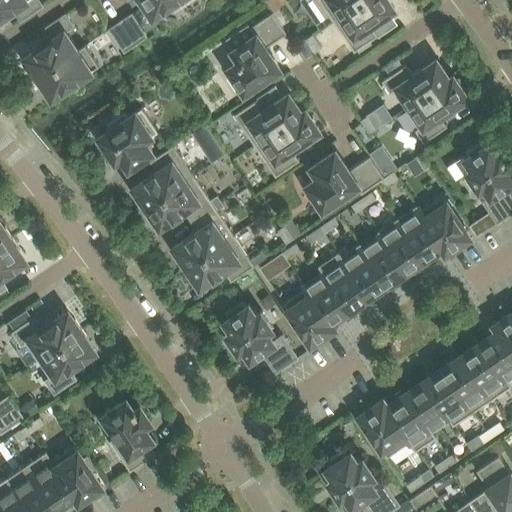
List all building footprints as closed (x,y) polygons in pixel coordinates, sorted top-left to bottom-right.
[(0,0),(0,17),(14,8),(21,18),(43,4),(40,0),(0,0)] [(141,0),(146,6),(147,5),(154,14),(172,2),(176,8),(187,0),(141,0)] [(321,0),(334,18),(361,0),(321,0)] [(390,0),(361,0),(334,18),(355,49),(378,33),(372,24),(385,15),(384,14),(395,6),(390,0)] [(282,23),(289,19),(280,5),(273,10),(282,23)] [(245,90),(280,67),(266,45),(287,31),(282,23),(273,10),(250,25),(256,33),(233,48),(240,59),(229,66),(232,70),(232,71),(233,72),(229,75),(237,87),(241,85),(242,86),(243,86),(245,90)] [(147,34),(132,12),(121,20),(136,41),(147,34)] [(26,55),(32,64),(30,65),(38,76),(86,43),(86,42),(78,47),(65,29),(73,24),(66,13),(44,27),(51,38),(26,55)] [(110,27),(125,48),(136,41),(121,20),(110,27)] [(315,51),(322,46),(313,33),(306,37),(315,51)] [(306,37),(297,44),(306,57),(315,51),(306,37)] [(53,95),(100,63),(86,43),(38,76),(45,87),(47,85),(53,95)] [(391,91),(395,88),(407,106),(454,75),(454,74),(450,77),(437,58),(426,65),(425,63),(412,72),(406,63),(402,65),(390,73),(383,79),(391,91)] [(386,66),(390,73),(402,65),(398,58),(386,66)] [(453,105),(468,95),(454,75),(407,106),(420,125),(416,128),(424,140),(448,124),(441,115),(454,106),(453,105)] [(258,97),(235,112),(256,143),(307,109),(306,108),(302,110),(289,91),(279,99),(278,97),(265,106),(258,97)] [(104,140),(102,141),(103,142),(105,142),(111,152),(110,152),(111,154),(112,153),(116,159),(122,155),(130,166),(153,150),(146,139),(158,130),(142,106),(129,115),(125,109),(108,121),(112,127),(100,135),(104,140)] [(305,138),(320,129),(307,109),(256,143),(276,174),(300,158),(294,149),(306,140),(305,138)] [(377,127),(368,114),(361,118),(370,132),(377,127)] [(511,210),(511,194),(505,184),(511,180),(511,171),(509,167),(511,164),(511,161),(502,147),(497,150),(490,140),(487,142),(484,137),(467,148),(470,153),(467,156),(474,166),(469,169),(480,186),(485,183),(491,192),(483,198),(498,220),(511,210)] [(140,197),(142,196),(147,205),(194,173),(174,143),(151,159),(158,169),(157,170),(157,169),(148,175),(134,185),(140,194),(139,194),(140,197)] [(311,187),(310,187),(311,189),(308,191),(316,204),(320,201),(321,203),(324,207),(358,184),(362,191),(381,178),(385,175),(370,154),(349,169),(336,149),(312,165),(319,175),(308,183),(311,187)] [(423,169),(430,164),(422,151),(414,155),(423,169)] [(385,175),(381,178),(385,185),(399,176),(394,169),(385,175)] [(191,219),(215,203),(194,173),(147,205),(153,214),(152,214),(154,217),(155,216),(161,225),(175,215),(175,216),(184,210),(184,209),(191,219)] [(364,206),(377,197),(372,189),(358,198),(364,206)] [(421,208),(418,203),(416,204),(447,250),(471,234),(443,193),(421,208)] [(352,203),(357,210),(364,206),(358,198),(352,203)] [(181,257),(182,256),(188,265),(235,233),(215,203),(191,219),(198,229),(197,229),(188,235),(174,245),(180,253),(179,254),(181,257)] [(447,250),(416,204),(398,216),(425,256),(443,244),(447,250)] [(326,232),(339,223),(334,215),(321,224),(326,232)] [(425,256),(398,216),(379,229),(406,269),(425,256)] [(479,218),(470,224),(477,234),(486,229),(479,218)] [(0,244),(12,237),(5,226),(3,227),(0,222),(0,244)] [(287,242),(294,237),(285,224),(278,228),(281,232),(287,242)] [(307,233),(312,241),(326,232),(321,224),(307,233)] [(360,242),(387,282),(406,269),(379,229),(378,229),(381,233),(364,245),(361,241),(360,242)] [(287,242),(281,232),(272,238),(278,247),(287,242)] [(232,279),(255,263),(251,257),(235,233),(188,265),(193,273),(192,274),(194,277),(195,276),(201,285),(215,275),(216,275),(224,269),(225,268),(232,279)] [(17,249),(19,247),(12,237),(0,244),(0,288),(5,286),(0,277),(0,273),(24,258),(17,249)] [(288,257),(302,248),(297,241),(283,250),(288,257)] [(347,250),(345,246),(339,250),(368,295),(387,282),(360,242),(347,250)] [(262,250),(251,257),(255,263),(266,256),(262,250)] [(269,259),(274,266),(288,257),(283,250),(269,259)] [(368,295),(339,250),(320,263),(349,307),(368,295)] [(319,264),(324,272),(306,284),(334,326),(335,325),(332,320),(349,307),(320,263),(319,264)] [(284,301),(312,341),(334,326),(306,284),(305,284),(306,286),(284,301)] [(5,286),(0,288),(0,297),(9,292),(5,286)] [(271,293),(261,299),(267,308),(277,302),(271,293)] [(298,355),(283,333),(274,339),(268,329),(273,326),(262,309),(257,312),(250,302),(246,304),(243,299),(226,311),(229,316),(226,318),(233,328),(228,332),(240,348),(245,345),(252,356),(262,348),(276,370),(298,355)] [(26,308),(9,320),(14,328),(32,316),(26,308)] [(20,342),(24,340),(37,358),(81,327),(74,317),(72,318),(66,309),(41,326),(33,315),(32,316),(14,328),(12,330),(20,342)] [(511,310),(496,321),(511,344),(511,310)] [(495,322),(499,328),(481,340),(511,384),(511,383),(507,376),(511,372),(511,344),(496,321),(495,322)] [(87,339),(88,338),(81,327),(37,358),(49,375),(44,378),(53,391),(75,376),(67,366),(93,349),(87,339)] [(511,384),(481,340),(462,353),(492,397),(511,384)] [(492,397),(462,353),(444,365),(473,410),(492,397)] [(473,410),(444,365),(425,378),(455,423),(473,410)] [(455,423),(425,378),(406,391),(436,435),(437,435),(431,427),(448,415),(454,423),(455,423)] [(388,403),(384,397),(383,398),(417,448),(436,435),(406,391),(388,403)] [(0,399),(0,429),(22,416),(7,394),(0,399)] [(26,418),(27,417),(40,408),(33,398),(19,407),(26,418)] [(129,469),(155,451),(147,440),(151,437),(142,425),(149,420),(138,405),(133,408),(131,405),(130,406),(124,398),(100,414),(109,426),(108,427),(114,435),(108,438),(129,469)] [(409,439),(416,449),(417,448),(383,398),(360,413),(388,454),(409,439)] [(39,414),(29,421),(26,424),(31,430),(44,421),(39,414)] [(504,427),(500,420),(487,429),(491,436),(504,427)] [(19,428),(24,435),(31,430),(26,424),(19,428)] [(487,429),(480,433),(484,440),(491,436),(487,429)] [(497,453),(507,447),(500,438),(491,444),(497,453)] [(51,459),(45,449),(44,450),(77,500),(79,499),(80,500),(82,498),(81,497),(96,487),(96,489),(99,487),(98,486),(100,484),(92,471),(97,468),(86,452),(81,456),(73,444),(51,459)] [(358,460),(351,450),(348,452),(345,447),(328,458),(332,463),(328,465),(335,476),(330,479),(342,496),(346,492),(354,503),(364,496),(375,511),(385,511),(400,502),(385,480),(376,486),(370,477),(375,473),(363,457),(358,460)] [(77,500),(44,450),(25,463),(57,510),(67,502),(65,500),(72,495),(76,501),(77,500)] [(460,457),(455,450),(448,454),(453,462),(460,457)] [(478,468),(489,485),(470,498),(479,511),(498,511),(505,508),(506,510),(511,505),(511,471),(499,453),(478,468)] [(448,454),(435,463),(440,471),(453,462),(448,454)] [(52,511),(57,510),(25,463),(6,475),(30,511),(52,511)] [(411,490),(425,481),(420,474),(406,483),(411,490)] [(30,511),(6,475),(0,479),(0,507),(3,511),(30,511)] [(479,511),(470,498),(452,511),(432,482),(411,496),(419,508),(421,511),(479,511)]
